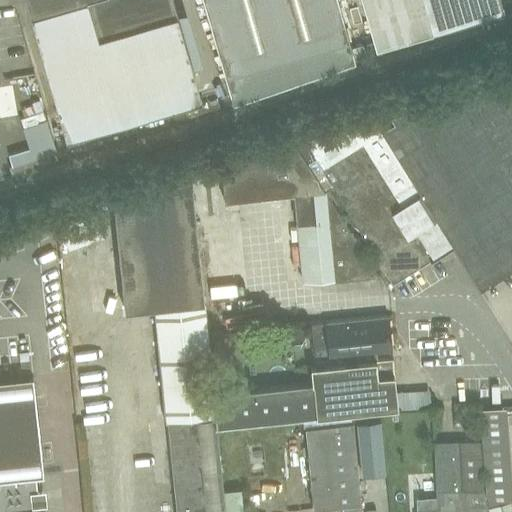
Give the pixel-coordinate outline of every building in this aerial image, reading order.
[(25,0),(30,14),(58,110),(194,71),(177,12),(173,0),(25,0)] [(355,58),(338,0),(203,0),(233,100),(355,58)] [(363,0),(377,46),(487,13),(490,12),(505,8),(505,7),(502,0),(363,0)] [(511,73),(391,112),(394,120),(381,128),(436,216),(453,244),(479,286),(511,265),(511,73)] [(29,146),(8,154),(12,164),(57,148),(45,115),(43,108),(23,115),(18,116),(21,124),(29,146)] [(453,244),(436,216),(381,128),(374,117),(293,142),(328,197),(335,192),(392,283),(434,256),(453,244)] [(301,280),(376,273),(328,197),(293,142),(220,165),(223,199),(292,192),(301,280)] [(215,424),(212,392),(207,332),(206,319),(193,174),(114,199),(124,308),(155,305),(160,356),(165,395),(167,419),(176,511),(223,511),(222,490),(215,424)] [(96,209),(59,221),(68,248),(105,237),(96,209)] [(325,321),(329,355),(389,349),(385,315),(325,321)] [(390,358),(309,365),(311,382),(212,392),(215,424),(395,406),(390,358)] [(0,511),(37,511),(33,474),(41,473),(30,376),(0,379),(0,511)] [(378,419),(356,421),(361,474),(384,472),(378,419)] [(360,511),(351,422),(304,427),(312,507),(344,504),(344,511),(360,511)] [(478,439),(433,441),(438,511),(487,511),(481,488),(478,439)] [(243,511),(241,488),(222,490),(223,511),(243,511)]
